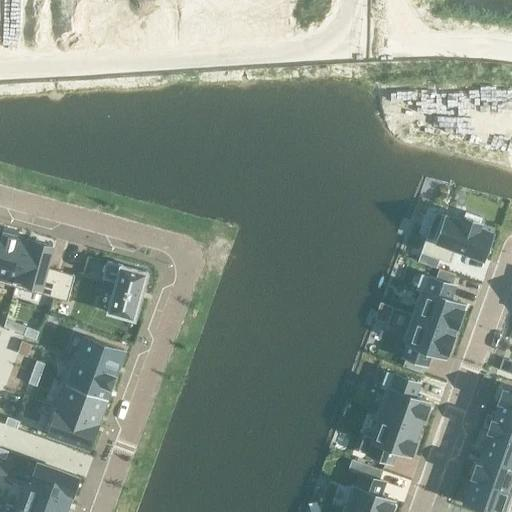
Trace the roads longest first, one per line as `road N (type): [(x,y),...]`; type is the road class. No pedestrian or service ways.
road 1 (residential): [(182,249),(183,284),(98,511)]
road 2 (residential): [(424,511),(511,256)]
road 3 (unknown): [(228,58),(229,85),(182,249)]
road 4 (residential): [(182,249),(0,194)]
road 5 (unknown): [(351,51),(375,45),(511,57)]
